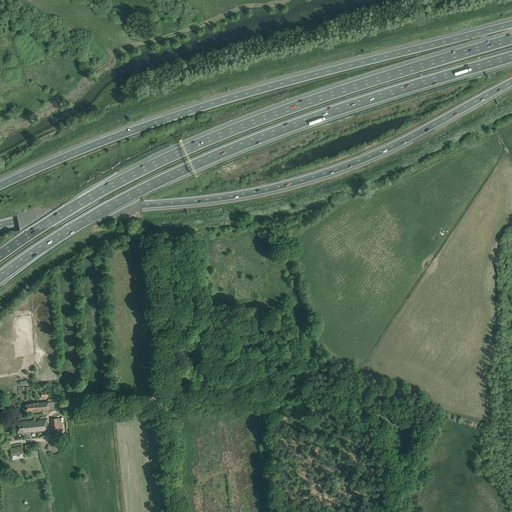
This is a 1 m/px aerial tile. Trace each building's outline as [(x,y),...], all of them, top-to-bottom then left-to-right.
[(191,383),(182,387),(184,393),(193,390),(191,383)] [(39,402),(39,403),(31,404),(26,405),(26,407),(24,407),(25,409),(26,409),(26,411),(32,411),(54,409),(54,402),(53,402),(53,399),(48,400),(48,402),(41,403),(41,402),(39,402)] [(60,424),(60,418),(51,419),(52,429),(61,429),(61,424),(60,424)] [(23,422),(17,423),(18,434),(47,431),(47,419),(38,420),(38,421),(35,421),(35,420),(23,421),(23,422)] [(22,447),(10,449),(12,456),(23,453),(22,447)]
